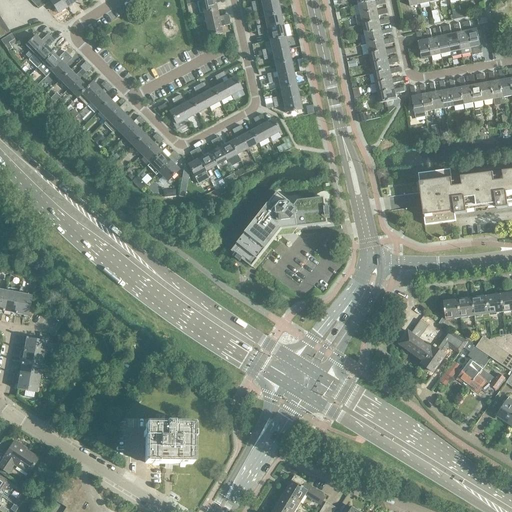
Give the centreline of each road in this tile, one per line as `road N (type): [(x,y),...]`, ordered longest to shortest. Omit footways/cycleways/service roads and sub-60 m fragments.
road 1 (secondary): [(294,361),(158,268),(0,134)]
road 2 (secondary): [(0,155),(122,272),(281,381)]
road 3 (residential): [(121,0),(76,35),(176,144),(187,146),(254,108)]
road 4 (secondary): [(511,494),(319,376)]
road 5 (secondary): [(304,395),(489,511)]
road 6 (residential): [(393,0),(415,78),(511,63)]
road 7 (secondary): [(281,381),(212,511)]
road 8 (tertiary): [(380,264),(339,123)]
road 9 (tertiary): [(339,123),(363,265)]
road 10 (secondary): [(226,511),(304,395)]
road 11 (tertiary): [(380,264),(511,256)]
road 12 (tertiary): [(319,376),(372,296),(380,264)]
road 13 (tertiary): [(339,123),(312,0)]
road 14 (residential): [(511,463),(453,427),(418,386)]
